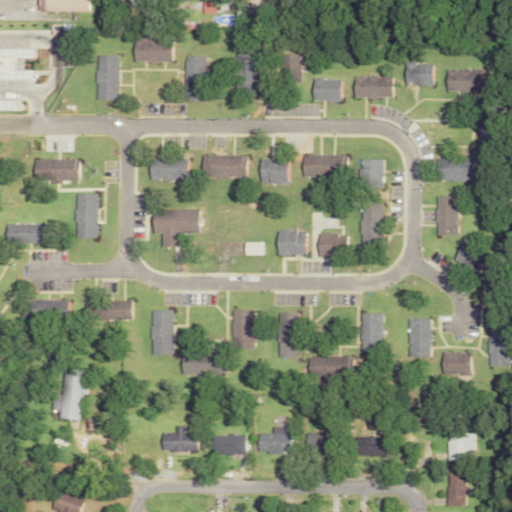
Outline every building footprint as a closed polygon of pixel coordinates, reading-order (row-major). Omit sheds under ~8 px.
[(80,0),(32,0),(33,11),(80,12),(80,0)] [(209,1),(197,1),(197,13),(209,13),(209,1)] [(128,62),(167,62),(167,39),(128,39),(128,62)] [(0,48),(0,80),(24,80),(24,71),(9,71),(9,58),(25,58),(25,48),(0,48)] [(229,96),(251,96),(252,52),(230,51),(229,96)] [(297,55),(277,54),(276,82),(297,83),(297,55)] [(113,100),(114,55),(91,55),(91,99),(113,100)] [(200,56),(178,57),(179,101),(201,100),(200,56)] [(431,63),(405,63),(404,85),(430,86),(431,63)] [(445,65),(483,65),(483,85),(445,85),(445,65)] [(350,98),(388,97),(388,75),(349,76),(350,98)] [(336,78),(308,79),(308,101),(336,100),(336,78)] [(200,177),(241,177),(242,155),(201,155),(200,177)] [(299,155),(299,177),(344,177),(344,155),(299,155)] [(475,157),(434,158),(435,180),(476,179),(475,157)] [(29,181),(74,180),(73,158),(29,160),(29,181)] [(145,180),(184,179),(183,158),(144,159),(145,180)] [(283,158),(256,158),(257,180),(266,180),(266,184),(284,183),(283,158)] [(380,159),(356,160),(357,188),(380,187),(380,159)] [(71,193),(71,238),(93,238),(93,193),(71,193)] [(435,235),(457,235),(456,196),(434,197),(435,235)] [(381,205),(360,204),(359,249),(381,249),(381,205)] [(195,209),(148,210),(148,234),(158,233),(158,247),(177,247),(177,233),(196,233),(195,209)] [(48,223),(2,224),(2,244),(48,243),(48,223)] [(275,230),(275,255),(304,255),(305,231),(275,230)] [(346,258),(346,233),(316,233),(317,258),(346,258)] [(451,260),(474,274),(486,253),(463,240),(451,260)] [(258,242),(242,243),(242,255),(259,255),(258,242)] [(66,300),(25,299),(25,315),(66,316),(66,300)] [(130,300),(81,301),(82,320),(130,319),(130,300)] [(171,311),(149,310),(148,354),(170,354),(171,311)] [(231,349),(253,348),(252,310),(230,311),(231,349)] [(276,356),(298,356),(298,313),(276,313),(276,356)] [(381,314),(359,313),(359,352),(380,352),(381,314)] [(429,319),(407,319),(406,357),(428,358),(429,319)] [(486,366),(507,366),(508,329),(487,328),(486,366)] [(222,375),(222,353),(179,352),(179,374),(222,375)] [(439,376),(469,376),(470,353),(440,352),(439,376)] [(335,370),(346,369),(345,355),(334,356),(335,370)] [(77,419),(79,393),(81,393),(83,369),(61,367),(59,396),(51,396),(50,406),(57,406),(56,417),(77,419)] [(173,432),(159,432),(159,451),(194,450),(193,432),(182,432),(181,425),(173,425),(173,432)] [(270,433),(255,433),(256,453),(288,452),(288,433),(283,433),(282,426),(270,426),(270,433)] [(447,461),(473,460),(472,432),(465,433),(465,426),(447,426),(447,461)] [(242,454),(242,434),(210,435),(210,454),(242,454)] [(380,455),(381,436),(354,435),(354,454),(380,455)] [(464,505),(463,470),(445,471),(446,505),(464,505)] [(75,511),(80,500),(55,492),(49,509),(56,511),(75,511)]
